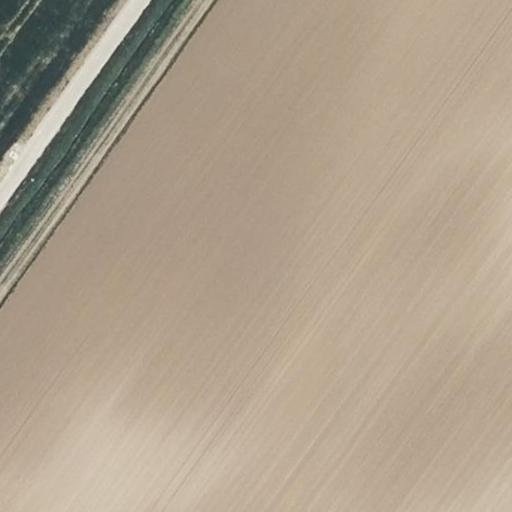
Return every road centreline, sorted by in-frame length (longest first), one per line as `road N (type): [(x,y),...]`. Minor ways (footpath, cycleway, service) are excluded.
road 1 (track): [(200,0),(0,281)]
road 2 (unclassified): [(0,198),(139,0)]
